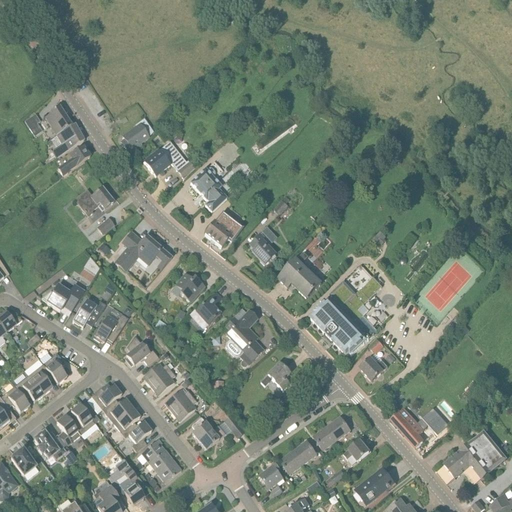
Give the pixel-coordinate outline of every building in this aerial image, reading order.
[(57,126),(66,120),(59,110),(51,116),(45,120),(48,125),(46,126),(48,130),(50,129),(56,138),(60,135),(62,134),(57,126)] [(42,133),(37,125),(40,123),(35,116),(25,123),(30,131),(34,138),(42,133)] [(74,148),(74,149),(83,143),(74,127),(71,129),(66,120),(57,126),(62,134),(60,135),(62,138),(57,141),(60,147),(51,152),(55,159),(74,148)] [(140,145),(145,141),(148,139),(139,127),(123,138),(125,141),(121,143),(130,156),(142,147),(140,145)] [(189,163),(186,165),(170,144),(158,153),(144,165),(155,179),(169,168),(169,167),(171,166),(183,181),(195,171),(189,163)] [(68,175),(67,174),(90,159),(83,149),(70,158),(72,162),(58,172),(60,175),(62,179),(68,175)] [(212,214),(226,200),(218,191),(221,189),(214,181),(223,173),(214,163),(205,172),(190,186),(206,203),(207,202),(208,204),(205,207),(212,214)] [(100,206),(104,212),(114,204),(102,190),(92,199),(86,192),(75,201),(89,218),(93,214),(92,213),(100,206)] [(287,208),(282,203),(274,211),(279,216),(287,208)] [(221,250),(227,242),(231,245),(242,231),(223,216),(215,225),(214,225),(204,237),(221,250)] [(98,229),(103,236),(114,227),(108,220),(98,229)] [(372,242),(378,247),(379,245),(381,247),(386,242),(384,240),(386,238),(380,233),(372,242)] [(160,273),(165,267),(171,260),(146,238),(141,243),(131,234),(122,244),(128,250),(115,265),(125,274),(138,258),(148,267),(156,259),(161,264),(156,269),(160,273)] [(409,234),(403,244),(410,249),(417,239),(409,234)] [(264,267),(275,257),(267,248),(269,246),(260,237),(250,246),(254,251),(251,254),(264,267)] [(110,251),(103,245),(98,250),(105,256),(110,251)] [(322,285),(301,266),(308,259),(304,254),(296,262),(278,281),(288,290),(292,286),(307,300),(322,285)] [(89,261),(85,269),(96,276),(101,269),(89,261)] [(0,283),(9,277),(0,263),(0,283)] [(67,286),(71,280),(65,276),(61,282),(67,286)] [(180,296),(190,305),(205,289),(194,279),(192,282),(185,276),(175,288),(182,293),(180,296)] [(357,312),(381,290),(372,281),(356,296),(344,284),(331,296),(334,299),(326,306),(325,305),(312,317),(327,333),(326,335),(326,338),(331,343),(334,343),(336,342),(351,358),(374,336),(359,321),(363,318),(357,312)] [(60,314),(63,309),(71,314),(84,294),(74,287),(70,295),(58,288),(53,295),(51,293),(42,300),(42,301),(47,304),(47,305),(60,314)] [(202,322),(208,328),(220,316),(212,308),(221,300),(216,295),(196,314),(194,312),(189,317),(197,326),(202,322)] [(91,329),(106,308),(99,304),(96,309),(86,302),(72,324),(82,331),(86,326),(91,329)] [(123,315),(129,318),(132,313),(127,309),(123,315)] [(177,318),(183,320),(185,314),(179,312),(177,318)] [(245,334),(247,331),(248,332),(258,322),(248,313),(245,316),(242,313),(225,329),(228,332),(225,335),(230,341),(225,345),(225,350),(236,361),(237,359),(241,363),(240,364),(240,367),(242,369),(245,369),(262,353),(253,344),(254,343),(245,334)] [(0,315),(0,327),(6,335),(22,322),(12,316),(9,318),(6,314),(2,317),(0,315)] [(108,318),(93,340),(99,344),(101,342),(104,345),(107,341),(112,344),(111,346),(111,347),(128,321),(121,317),(117,324),(108,318)] [(41,341),(36,336),(29,342),(29,341),(26,344),(30,349),(41,341)] [(135,368),(142,361),(148,369),(159,360),(152,353),(149,355),(142,346),(141,346),(135,339),(136,338),(135,338),(127,350),(130,355),(126,358),(127,360),(125,361),(131,368),(133,367),(134,369),(135,368)] [(375,356),(383,348),(377,342),(369,349),(375,356)] [(66,378),(60,370),(65,366),(56,356),(43,366),(46,370),(45,370),(50,377),(52,380),(57,385),(56,385),(57,386),(67,379),(66,378)] [(395,361),(390,356),(386,360),(391,365),(395,361)] [(381,362),(376,366),(370,360),(360,370),(367,378),(367,379),(371,383),(371,382),(372,383),(387,369),(381,362)] [(26,372),(29,376),(43,366),(40,362),(26,372)] [(52,380),(50,377),(45,370),(46,370),(43,366),(28,378),(43,397),(53,390),(52,389),(47,384),(52,380)] [(150,389),(170,371),(166,366),(162,370),(159,366),(143,379),(150,389)] [(278,387),(282,392),(289,385),(284,381),(289,376),(279,366),(265,379),(270,383),(272,381),(278,387)] [(170,371),(150,389),(158,398),(174,385),(171,381),(175,378),(170,371)] [(34,404),(43,397),(28,378),(14,389),(22,399),(27,395),(34,403),(33,403),(34,404)] [(260,384),(264,389),(270,383),(265,379),(260,384)] [(184,390),(184,391),(191,385),(188,381),(181,387),(184,390)] [(228,390),(227,382),(221,382),(221,385),(208,386),(209,395),(222,394),(228,390)] [(114,388),(111,390),(107,385),(101,390),(91,399),(91,400),(87,403),(97,415),(102,412),(105,409),(106,410),(112,404),(120,398),(121,397),(114,388)] [(473,406),(484,393),(477,386),(466,400),(473,406)] [(22,399),(14,389),(0,399),(8,410),(13,406),(19,414),(19,415),(20,416),(29,408),(29,407),(28,407),(22,399)] [(172,415),(191,398),(187,393),(183,396),(180,392),(164,406),(172,415)] [(191,398),(172,415),(179,424),(196,411),(193,407),(197,404),(191,398)] [(8,410),(0,399),(0,430),(9,424),(4,418),(10,413),(8,410)] [(113,426),(132,411),(125,402),(124,403),(116,409),(112,404),(106,410),(105,409),(102,412),(113,426)] [(72,427),(81,437),(95,426),(80,407),(70,414),(71,415),(77,423),(72,427)] [(487,408),(485,411),(478,416),(481,420),(488,415),(491,413),(487,408)] [(128,437),(135,432),(131,427),(139,421),(140,420),(132,411),(113,426),(125,440),(128,438),(128,437)] [(416,451),(423,444),(417,438),(422,433),(403,412),(391,423),(416,451)] [(247,416),(239,422),(243,427),(251,421),(247,416)] [(81,437),(72,427),(66,419),(66,418),(56,425),(57,426),(63,434),(58,438),(66,448),(81,437)] [(237,440),(244,435),(231,419),(224,424),(237,440)] [(327,429),(337,443),(350,433),(340,419),(327,429)] [(217,429),(212,433),(201,420),(191,428),(195,433),(192,435),(199,444),(217,429)] [(128,437),(128,438),(135,446),(132,449),(136,454),(146,446),(142,441),(150,435),(151,434),(144,424),(143,425),(135,432),(128,437)] [(206,453),(219,442),(224,437),(217,429),(199,444),(206,453)] [(323,453),(337,443),(327,429),(313,438),(323,453)] [(49,441),(44,435),(42,436),(40,434),(35,439),(36,441),(34,442),(39,449),(38,451),(42,456),(44,455),(48,461),(53,457),(56,461),(65,454),(53,439),(49,441)] [(505,462),(490,443),(484,435),(444,467),(455,480),(470,467),(482,481),(505,462)] [(230,441),(225,446),(228,450),(234,446),(230,441)] [(149,466),(165,453),(160,447),(161,446),(158,442),(141,456),(149,466)] [(303,467),(317,457),(307,443),(293,453),(303,467)] [(352,467),(371,453),(365,446),(363,447),(360,443),(348,452),(349,452),(343,456),(352,467)] [(36,468),(23,451),(11,461),(24,478),(36,468)] [(157,476),(173,463),(165,453),(149,466),(157,476)] [(289,476),(303,467),(293,453),(280,463),(289,476)] [(313,465),(315,469),(321,465),(319,461),(313,465)] [(115,469),(120,477),(124,475),(130,471),(129,470),(124,463),(115,469)] [(173,463),(157,476),(165,486),(181,473),(173,463)] [(277,473),(280,471),(276,465),(259,477),(269,491),(283,481),(277,473)] [(0,466),(0,502),(3,503),(7,500),(8,495),(17,488),(0,467),(0,466)] [(137,481),(130,471),(124,475),(131,485),(137,481)] [(325,483),(329,489),(344,478),(341,472),(325,483)] [(377,498),(385,492),(393,485),(385,475),(378,480),(376,476),(370,481),(375,488),(371,491),(377,498)] [(160,491),(156,485),(157,485),(153,480),(148,484),(152,489),(152,488),(156,494),(160,491)] [(366,506),(377,498),(371,491),(375,488),(370,481),(356,492),(366,506)] [(321,489),(317,483),(306,490),(310,496),(321,489)] [(135,487),(124,494),(133,507),(144,500),(135,487)] [(276,497),(283,493),(280,488),(273,492),(276,497)] [(118,511),(114,506),(120,502),(110,489),(98,497),(104,505),(97,509),(98,511),(118,511)] [(511,503),(511,502),(507,504),(503,496),(490,508),(491,511),(510,511),(511,509),(511,503)] [(85,511),(83,509),(80,511),(74,504),(71,506),(68,501),(58,508),(60,511),(85,511)] [(303,511),(310,508),(305,501),(290,511),(288,511),(303,511)] [(413,511),(411,511),(408,511),(401,502),(396,505),(387,511),(386,511),(413,511)] [(483,511),(484,511),(478,503),(472,508),(474,511),(483,511)]
